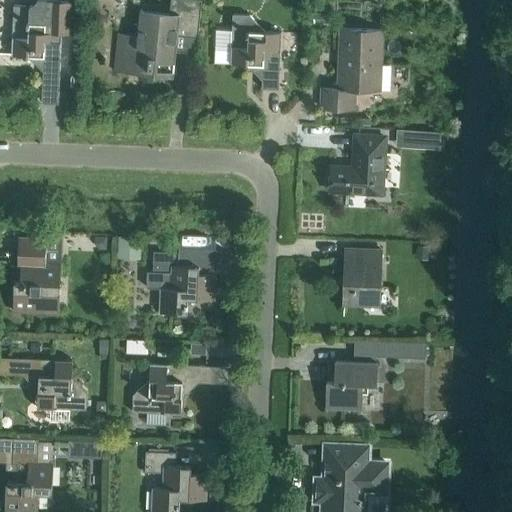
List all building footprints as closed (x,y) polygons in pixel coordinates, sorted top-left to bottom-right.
[(36,0),(29,7),(13,6),(11,55),(27,56),(42,74),(42,81),(42,103),(58,103),(59,81),(61,31),(73,32),(74,0),(36,0)] [(138,36),(117,34),(113,72),(152,76),(153,61),(172,63),(176,26),(198,29),(201,0),(199,0),(171,0),(170,16),(140,13),(138,36)] [(232,15),(232,30),(216,29),(215,62),(230,63),(245,64),(261,81),(261,89),(278,89),(281,33),(265,32),(250,15),(232,15)] [(380,65),(382,30),(341,29),(338,89),(322,89),(321,109),(354,110),(354,90),(379,91),(379,90),(390,90),(391,65),(380,65)] [(69,56),(69,65),(80,65),(80,56),(69,56)] [(381,194),(384,137),(356,136),(354,169),(331,168),(330,191),(381,194)] [(95,236),(94,243),(100,249),(106,249),(107,237),(95,236)] [(118,236),(118,258),(140,259),(141,236),(118,236)] [(15,282),(14,312),(60,313),(61,263),(45,263),(46,239),(22,238),(21,251),(21,262),(26,262),(26,271),(20,271),(20,282),(15,282)] [(418,246),(417,259),(428,259),(428,247),(418,246)] [(147,287),(162,288),(161,313),(188,313),(188,299),(214,299),(215,273),(211,273),(212,249),(179,248),(179,252),(154,251),(154,271),(147,271),(147,287)] [(379,290),(381,251),(346,249),(343,304),(374,306),(375,289),(379,290)] [(108,339),(100,339),(100,360),(109,360),(108,339)] [(371,340),(371,356),(425,358),(426,342),(371,340)] [(191,343),(191,354),(206,354),(207,344),(191,343)] [(0,373),(14,375),(22,375),(37,393),(37,408),(50,408),(50,420),(69,421),(70,409),(86,410),(86,394),(72,377),(72,374),(72,361),(25,359),(25,357),(0,356),(0,373)] [(377,384),(378,363),(335,361),(334,382),(327,381),(326,408),(361,410),(363,383),(377,384)] [(132,396),(131,412),(147,412),(147,425),(167,425),(167,413),(180,414),(181,399),(198,383),(205,383),(230,383),(230,366),(200,365),(150,364),(149,380),(132,396)] [(0,437),(0,450),(13,451),(13,470),(12,482),(5,482),(4,511),(26,511),(26,508),(37,508),(38,493),(51,493),(52,463),(53,464),(53,462),(54,441),(37,440),(37,439),(14,438),(0,437)] [(86,441),(85,457),(102,458),(103,442),(86,441)] [(385,493),(387,464),(367,463),(368,447),(326,445),(324,480),(316,479),(315,500),(323,501),(322,511),(364,511),(366,492),(385,493)] [(145,451),(144,473),(163,473),(162,488),(153,488),(152,511),(177,511),(178,499),(205,500),(206,474),(180,473),(180,465),(170,464),(170,452),(145,451)]
